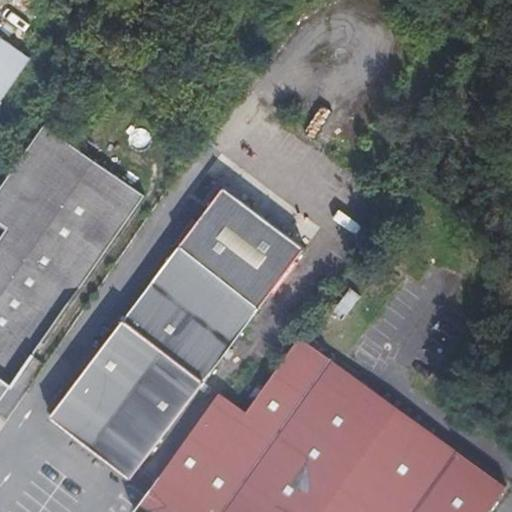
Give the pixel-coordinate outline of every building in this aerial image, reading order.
[(0,101),(32,56),(0,34),(0,101)] [(147,196),(47,125),(0,190),(0,222),(8,228),(0,238),(0,376),(12,385),(147,196)] [(164,429),(304,247),(225,187),(86,369),(124,398),(164,429)] [(488,511),(508,485),(300,338),(248,412),(220,393),(136,511),(488,511)] [(124,398),(86,369),(51,416),(129,475),(164,429),(124,398)]
